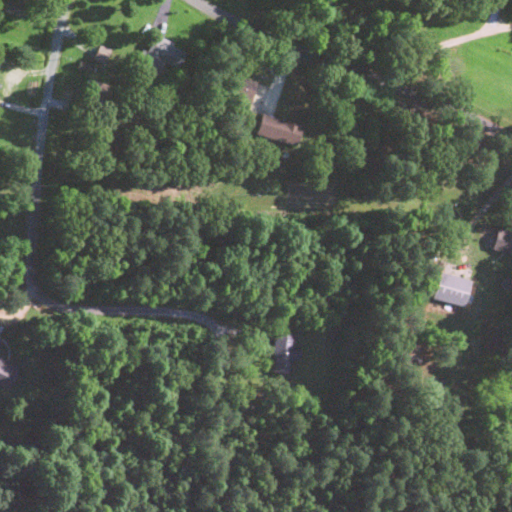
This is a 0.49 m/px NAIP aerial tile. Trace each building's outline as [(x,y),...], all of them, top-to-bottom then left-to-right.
[(24,19),(29,0),(7,0),(3,13),(24,19)] [(251,91),(245,91),(245,85),(224,86),(226,110),(252,108),(251,91)] [(256,135),(297,147),(303,127),(262,115),(256,135)] [(511,257),(511,233),(498,230),(492,252),(511,257)] [(468,307),(472,280),(439,276),(435,303),(468,307)] [(272,375),(291,376),(291,362),(298,362),(299,349),(293,349),(294,334),(274,333),(272,375)] [(0,387),(9,392),(19,371),(0,361),(0,387)]
